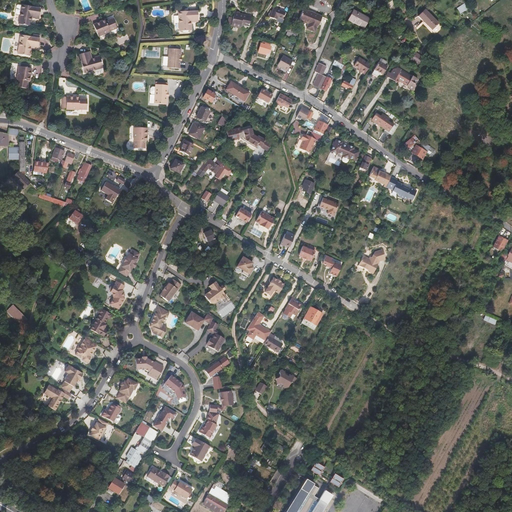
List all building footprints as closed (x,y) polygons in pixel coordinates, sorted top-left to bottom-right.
[(464,3),(457,9),(461,14),(468,8),(464,3)] [(22,6),(20,15),(19,24),(31,26),(33,18),(40,19),(42,10),(35,8),(22,5),(22,6)] [(284,12),(272,8),(269,17),(276,20),(277,17),(282,19),(284,12)] [(321,14),(302,8),(298,19),(308,22),(307,26),(315,29),(316,25),(317,25),(321,14)] [(426,9),(419,16),(432,29),(439,23),(426,9)] [(369,18),(353,10),(348,20),(364,28),(369,18)] [(189,11),(177,12),(179,31),(190,30),(190,22),(190,19),(194,19),(194,22),(197,22),(197,11),(189,12),(189,11)] [(239,13),(234,12),(231,24),(240,27),(240,25),(241,24),(244,25),(243,26),(248,27),(252,16),(239,12),(239,13)] [(98,22),(92,25),(97,37),(110,32),(110,31),(110,30),(116,27),(112,18),(105,21),(104,20),(101,21),(101,22),(99,23),(98,22)] [(286,31),(288,32),(287,35),(294,38),(295,35),(299,36),(300,33),(287,28),(286,31)] [(34,37),(21,35),(18,54),(30,56),(32,48),(39,49),(41,39),(34,38),(34,37)] [(271,46),(261,43),(258,53),(268,56),(271,46)] [(180,50),(168,48),(166,68),(178,69),(179,60),(178,60),(178,57),(179,57),(180,50)] [(412,57),(411,59),(420,65),(424,58),(424,56),(417,51),(415,49),(413,53),(414,54),(412,57)] [(82,60),(81,61),(83,72),(103,68),(99,56),(91,58),(89,59),(88,55),(90,54),(90,51),(80,53),(82,60)] [(292,61),(282,56),(277,66),(287,71),(290,64),(291,62),(292,61)] [(370,65),(359,58),(354,66),(359,69),(361,70),(360,71),(365,74),(370,65)] [(381,62),(379,62),(372,74),(377,77),(380,73),(383,74),(387,66),(385,65),(381,62)] [(17,79),(18,80),(17,87),(26,89),(28,81),(29,82),(30,77),(29,77),(29,75),(30,75),(31,69),(18,67),(16,79),(17,79)] [(393,69),(391,73),(388,77),(394,81),(396,78),(399,80),(407,85),(408,88),(412,90),(414,87),(415,84),(419,78),(413,75),(412,77),(400,71),(401,69),(398,68),(393,69)] [(318,76),(315,74),(310,84),(321,89),(325,81),(317,77),(318,76)] [(328,75),(325,81),(321,89),(326,91),(331,80),(329,78),(330,76),(328,75)] [(344,81),(342,85),(351,90),(356,80),(352,79),(349,84),(344,81)] [(249,93),(231,82),(226,90),(244,101),(249,93)] [(155,87),(154,95),(153,104),(165,105),(166,96),(165,96),(165,93),(166,93),(167,85),(155,84),(155,87)] [(267,102),(272,94),(262,88),(257,96),(267,102)] [(215,95),(207,90),(203,98),(211,102),(215,95)] [(293,97),(281,90),(275,102),(287,108),(293,97)] [(73,96),(66,96),(66,109),(79,110),(79,109),(79,108),(87,109),(87,99),(79,98),(79,96),(76,96),(76,97),(73,97),(73,96)] [(210,111),(202,107),(196,117),(205,121),(210,111)] [(309,111),(302,107),(296,118),(300,120),(300,119),(304,120),(309,111)] [(375,113),(370,119),(375,123),(376,121),(381,124),(380,125),(385,129),(388,131),(392,124),(386,120),(388,118),(381,114),(380,116),(375,113)] [(225,127),(230,121),(222,115),(219,120),(222,122),(221,124),(225,127)] [(329,124),(319,119),(314,129),(324,134),(325,131),(328,126),(329,124)] [(204,128),(194,123),(189,134),(198,139),(204,128)] [(388,131),(385,129),(384,130),(390,134),(396,126),(392,124),(388,131)] [(147,128),(133,128),(133,140),(135,140),(134,149),(144,149),(144,141),(147,141),(147,137),(146,137),(146,135),(147,135),(147,128)] [(240,138),(243,138),(241,130),(240,128),(227,131),(229,141),(240,138)] [(265,140),(266,139),(258,135),(258,136),(257,137),(253,135),(253,133),(252,128),(243,130),(245,137),(246,140),(250,142),(249,144),(256,148),(258,145),(261,147),(262,145),(265,140)] [(301,140),(304,141),(300,149),(309,153),(316,140),(320,142),(323,135),(314,132),(312,136),(307,134),(306,135),(304,134),(301,140)] [(408,149),(410,148),(413,150),(411,152),(415,155),(412,159),(417,162),(420,158),(421,159),(427,150),(418,144),(416,143),(419,140),(415,136),(404,144),(408,149)] [(262,145),(261,147),(267,150),(271,144),(265,140),(262,145)] [(333,147),(331,152),(337,155),(337,153),(343,156),(342,158),(343,158),(342,160),(341,161),(342,163),(345,164),(346,164),(347,162),(348,160),(349,160),(349,159),(355,162),(359,153),(354,150),(354,149),(348,146),(347,147),(342,144),(342,143),(336,140),(335,142),(334,142),(332,145),(333,147)] [(194,145),(185,141),(181,151),(189,155),(194,145)] [(19,147),(11,147),(11,158),(19,158),(19,147)] [(64,151),(56,148),(52,156),(59,159),(61,160),(64,151)] [(73,155),(68,153),(64,161),(68,163),(71,164),(75,155),(73,155)] [(366,155),(360,167),(366,170),(373,156),(370,155),(369,157),(366,155)] [(208,158),(204,164),(200,169),(204,172),(208,167),(216,173),(220,167),(208,158)] [(184,164),(175,160),(171,169),(179,173),(184,164)] [(44,162),(35,161),(34,171),(42,172),(44,162)] [(91,165),(84,162),(77,178),(83,181),(91,165)] [(224,163),(222,167),(231,174),(232,172),(233,170),(224,163)] [(231,174),(222,167),(215,177),(221,180),(225,174),(229,177),(231,174)] [(375,167),(373,168),(369,176),(376,179),(375,180),(380,183),(384,172),(383,172),(379,170),(378,168),(375,167)] [(20,171),(19,170),(13,176),(16,179),(22,174),(20,171)] [(75,172),(70,171),(64,186),(69,188),(70,184),(69,184),(72,178),(73,178),(75,172)] [(391,175),(384,172),(380,183),(383,184),(383,183),(385,184),(387,185),(391,176),(391,175)] [(26,178),(22,174),(16,179),(20,184),(26,178)] [(387,185),(386,187),(393,191),(397,193),(398,196),(405,200),(408,199),(413,201),(417,192),(411,188),(409,190),(404,187),(404,185),(397,182),(397,179),(391,176),(387,185)] [(29,182),(26,178),(20,184),(23,187),(29,182)] [(315,183),(308,180),(303,190),(309,194),(315,183)] [(229,196),(220,190),(213,200),(223,206),(229,196)] [(210,194),(205,191),(200,199),(205,202),(210,194)] [(74,200),(67,197),(65,203),(72,206),(74,200)] [(339,204),(323,198),(322,202),(321,202),(319,207),(328,210),(327,213),(334,216),(335,213),(339,204)] [(251,214),(240,207),(235,215),(246,222),(249,218),(250,216),(251,214)] [(76,211),(71,208),(60,219),(70,225),(71,223),(77,227),(83,216),(82,216),(83,214),(80,211),(77,209),(76,211)] [(273,219),(261,212),(255,222),(259,225),(259,226),(266,230),(266,229),(267,229),(273,219)] [(211,230),(203,233),(207,242),(214,239),(211,230)] [(293,238),(285,234),(281,243),(289,247),(293,238)] [(507,241),(499,236),(495,244),(503,248),(507,241)] [(315,252),(302,246),(298,256),(302,257),(302,258),(307,260),(307,259),(311,261),(315,252)] [(126,258),(123,262),(124,263),(118,272),(126,277),(129,271),(130,272),(132,267),(133,268),(134,268),(136,264),(135,263),(137,259),(136,258),(139,254),(132,250),(129,254),(126,258)] [(385,260),(382,251),(374,253),(372,259),(370,258),(369,260),(363,257),(358,266),(365,270),(366,268),(369,270),(369,272),(368,273),(373,275),(379,262),(385,260)] [(253,266),(255,263),(246,257),(240,267),(246,271),(244,273),(250,277),(256,268),(253,266)] [(331,268),(331,269),(329,274),(336,277),(341,267),(331,262),(332,260),(326,257),(323,263),(326,265),(326,266),(331,268)] [(435,281),(429,277),(426,283),(431,286),(435,281)] [(166,286),(163,290),(160,294),(169,301),(178,288),(179,288),(182,284),(174,278),(171,283),(169,282),(166,286)] [(274,291),(278,294),(284,285),(281,283),(281,282),(277,280),(274,278),(268,287),(265,293),(270,296),(274,291)] [(125,286),(116,281),(114,286),(112,286),(111,287),(110,288),(109,290),(110,292),(112,293),(113,298),(110,304),(118,309),(124,299),(122,290),(125,286)] [(220,287),(216,281),(210,286),(212,289),(206,294),(205,296),(210,303),(214,304),(221,299),(222,300),(227,297),(223,291),(226,289),(223,285),(220,287)] [(288,304),(289,305),(284,313),(290,316),(292,313),(295,316),(302,305),(296,301),(297,300),(292,297),(288,304)] [(16,307),(22,313),(18,317),(22,321),(26,316),(12,303),(8,307),(12,311),(16,307)] [(168,312),(157,306),(149,325),(153,326),(154,329),(152,332),(162,336),(166,326),(161,324),(164,316),(166,317),(168,312)] [(8,307),(7,308),(21,321),(22,321),(18,317),(22,313),(16,307),(12,311),(8,307)] [(323,314),(311,307),(304,318),(316,325),(323,314)] [(104,324),(108,319),(109,319),(112,315),(100,308),(98,313),(99,314),(90,330),(99,334),(104,337),(107,331),(104,329),(105,327),(103,327),(104,324)] [(198,329),(204,320),(196,315),(197,314),(192,311),(186,321),(198,329)] [(205,319),(211,323),(214,317),(209,313),(205,319)] [(264,317),(257,313),(250,325),(253,327),(249,333),(246,337),(250,339),(258,325),(264,317)] [(494,325),(496,320),(485,316),(483,321),(494,325)] [(213,320),(208,328),(215,333),(215,332),(217,333),(214,338),(213,340),(211,339),(208,344),(210,345),(219,351),(226,338),(219,334),(220,331),(217,329),(220,324),(213,320)] [(271,332),(258,325),(250,339),(252,341),(255,336),(265,342),(270,333),(271,332)] [(271,333),(264,344),(267,346),(267,347),(270,349),(271,348),(278,353),(283,344),(274,339),(276,336),(271,333)] [(97,345),(85,338),(80,346),(79,346),(77,349),(78,351),(75,355),(81,359),(82,360),(86,363),(88,362),(91,358),(90,356),(93,352),(97,345)] [(229,361),(225,355),(205,370),(209,376),(212,374),(213,375),(212,376),(214,388),(221,387),(220,375),(217,375),(217,373),(216,371),(229,361)] [(136,359),(136,369),(144,369),(149,371),(148,374),(157,379),(164,366),(155,361),(154,362),(147,358),(147,356),(142,357),(142,358),(136,359)] [(69,373),(61,386),(69,391),(73,385),(73,386),(76,381),(78,378),(79,379),(83,373),(81,372),(68,364),(65,370),(69,373)] [(284,388),(288,387),(294,377),(291,375),(287,376),(285,375),(284,372),(281,370),(279,372),(279,375),(278,377),(275,378),(277,383),(280,382),(283,383),(284,388)] [(172,374),(165,382),(174,391),(177,398),(186,396),(182,383),(172,374)] [(124,380),(123,382),(122,381),(120,384),(121,385),(119,389),(120,391),(116,397),(126,402),(133,389),(135,388),(138,382),(128,377),(127,378),(126,380),(124,380)] [(254,391),(261,395),(266,387),(259,383),(254,391)] [(58,389),(49,384),(44,392),(53,397),(48,405),(55,409),(59,403),(63,395),(68,398),(71,392),(69,391),(61,386),(59,386),(58,389)] [(226,405),(234,404),(232,390),(221,392),(222,396),(222,401),(223,406),(222,407),(219,405),(211,404),(210,411),(218,412),(218,408),(223,411),(226,405)] [(102,415),(114,421),(118,412),(120,413),(123,408),(121,407),(121,406),(113,402),(113,403),(112,403),(108,410),(107,409),(107,411),(104,410),(102,415)] [(161,413),(159,414),(157,417),(158,419),(154,425),(162,430),(170,416),(173,418),(176,413),(165,406),(161,413)] [(204,426),(203,426),(200,432),(211,438),(218,425),(217,424),(220,413),(218,412),(210,411),(208,419),(209,420),(205,427),(204,426)] [(94,425),(92,424),(90,429),(91,430),(89,434),(98,439),(100,439),(102,437),(101,435),(103,430),(105,430),(106,428),(106,426),(108,422),(98,417),(94,425)] [(159,430),(151,426),(139,445),(147,450),(159,430)] [(194,445),(195,446),(190,454),(196,457),(195,458),(196,460),(199,461),(201,461),(201,460),(202,461),(210,445),(197,438),(196,437),(192,444),(194,445)] [(145,453),(133,445),(126,457),(134,462),(139,454),(143,456),(145,453)] [(325,468),(317,463),(312,471),(320,476),(325,468)] [(163,472),(153,467),(148,476),(164,486),(170,475),(164,471),(163,472)] [(132,476),(125,471),(122,475),(126,478),(125,479),(129,482),(132,476)] [(345,480),(336,475),(331,483),(340,488),(345,480)] [(124,483),(115,478),(109,487),(118,493),(124,483)] [(176,479),(171,487),(175,489),(175,490),(182,495),(182,496),(186,498),(187,498),(188,498),(193,489),(189,486),(185,483),(185,484),(180,481),(180,482),(176,479)] [(315,485),(307,480),(287,511),(325,511),(326,509),(327,509),(334,497),(326,492),(320,501),(315,497),(320,489),(314,486),(315,485)] [(215,490),(212,495),(230,507),(234,501),(222,494),(215,490)] [(224,490),(222,494),(234,501),(236,497),(224,490)] [(212,495),(208,502),(223,511),(227,511),(230,507),(212,495)] [(159,500),(156,498),(152,505),(162,511),(166,505),(159,500)] [(223,511),(208,502),(206,505),(216,511),(223,511)]
